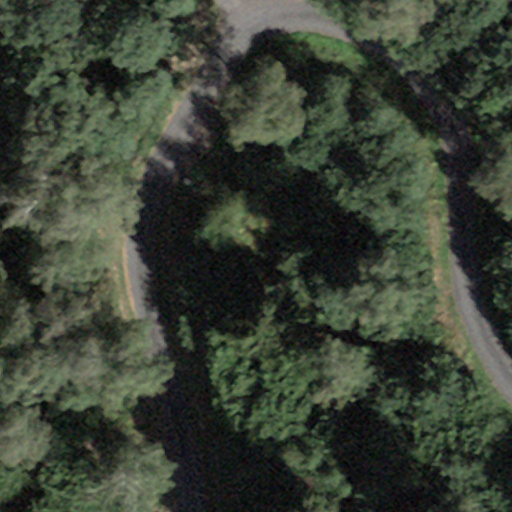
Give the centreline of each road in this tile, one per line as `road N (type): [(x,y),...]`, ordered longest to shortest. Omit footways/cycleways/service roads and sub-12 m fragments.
road 1 (unclassified): [(244,0),(198,20),(186,85),(146,173),(183,370),(190,511)]
road 2 (unclassified): [(511,389),(476,323),(464,259),(464,168),(432,71),(345,14),(251,0)]
